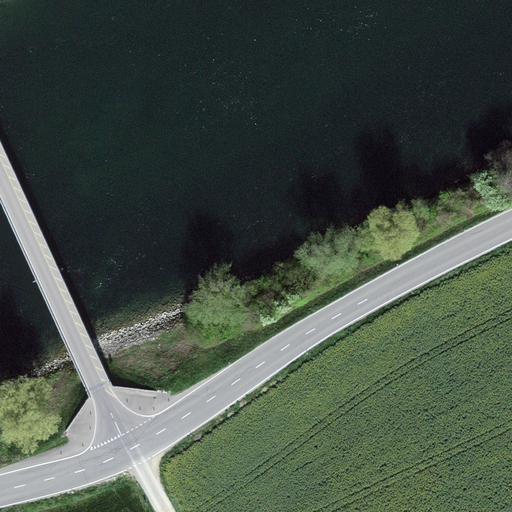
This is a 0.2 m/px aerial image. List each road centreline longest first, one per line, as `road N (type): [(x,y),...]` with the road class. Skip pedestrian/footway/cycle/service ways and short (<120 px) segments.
road 1 (tertiary): [(130,448),(298,338),(511,223)]
road 2 (unclassified): [(130,448),(0,175)]
road 3 (tertiary): [(0,490),(130,448)]
